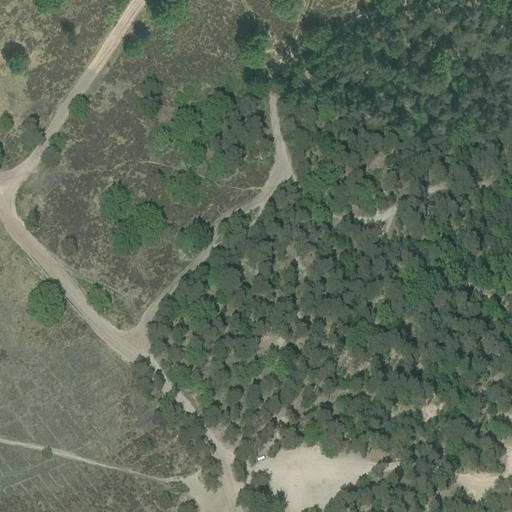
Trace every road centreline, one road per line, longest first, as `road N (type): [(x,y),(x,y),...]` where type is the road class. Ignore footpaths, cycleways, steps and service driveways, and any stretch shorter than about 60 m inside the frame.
road 1 (track): [(0,200),(105,338),(152,368),(207,441),(219,503)]
road 2 (track): [(0,200),(38,158),(114,35),(145,0)]
road 3 (unknown): [(276,189),(245,233),(221,246),(162,306),(135,358)]
